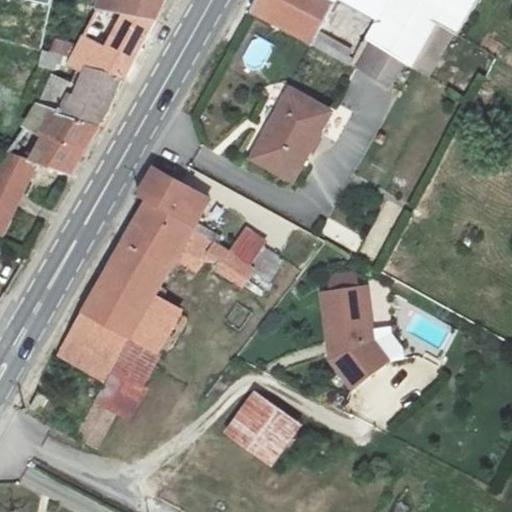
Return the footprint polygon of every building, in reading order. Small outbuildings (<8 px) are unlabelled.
[(95,0),(94,13),(156,25),(166,0),(95,0)] [(249,0),(242,13),(306,47),(320,2),(321,0),(249,0)] [(367,37),(389,0),(321,0),(320,2),(306,47),(348,70),(367,37)] [(461,35),(474,13),(449,0),(389,0),(367,37),(377,43),(400,57),(410,63),(434,23),(461,35)] [(449,0),(474,13),(480,0),(449,0)] [(156,25),(94,13),(69,71),(87,76),(124,86),(130,87),(141,58),(149,39),(156,25)] [(400,57),(377,43),(367,62),(390,76),(400,57)] [(65,77),(69,71),(42,63),(41,71),(65,77)] [(124,86),(87,76),(63,113),(99,130),(124,86)] [(290,88),(265,134),(270,138),(256,164),(289,183),(330,109),(290,88)] [(71,178),(99,130),(63,113),(39,102),(15,146),(11,144),(0,166),(0,228),(4,231),(41,165),(71,178)] [(148,193),(136,215),(220,259),(214,269),(239,286),(253,266),(248,263),(264,239),(245,227),(229,252),(211,241),(216,236),(194,222),(208,199),(151,168),(142,188),(148,193)] [(220,259),(136,215),(85,309),(59,356),(105,383),(130,337),(157,352),(179,311),(152,296),(173,258),(186,266),(189,260),(199,265),(201,261),(214,269),(220,259)] [(329,219),(322,234),(355,250),(362,236),(329,219)] [(249,279),(267,290),(286,258),(267,247),(249,279)] [(366,285),(322,291),(332,358),(354,387),(389,360),(373,340),(366,285)] [(448,352),(458,326),(415,309),(404,334),(448,352)] [(157,352),(130,337),(105,383),(75,438),(96,448),(134,385),(138,386),(157,352)] [(271,464),(299,426),(255,395),(227,433),(271,464)]
